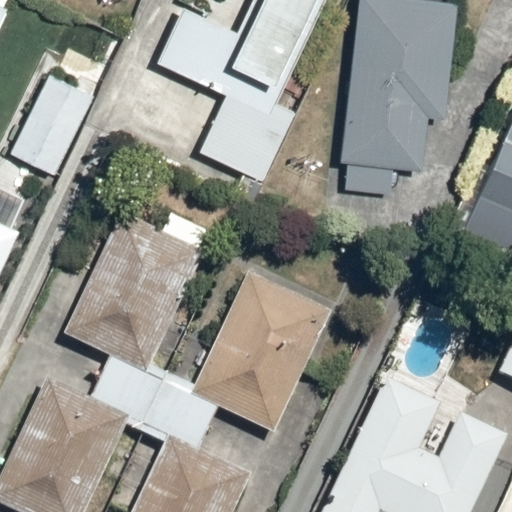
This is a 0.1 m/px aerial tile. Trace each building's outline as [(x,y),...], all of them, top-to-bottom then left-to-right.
[(0,0),(0,27),(12,0),(0,0)] [(203,149),(264,176),(296,110),(283,105),(328,0),(257,0),(243,34),(186,10),(163,64),(228,92),(203,149)] [(466,2),(451,0),(365,0),(344,156),(350,157),(346,185),(396,192),(400,163),(428,167),(435,114),(451,116),(466,2)] [(55,66),(14,150),(59,173),(102,90),(55,66)] [(511,114),(467,222),(511,241),(511,114)] [(52,373),(0,483),(0,496),(31,511),(82,511),(127,423),(170,445),(136,511),(233,511),(253,473),(206,449),(225,410),(274,434),(339,304),(256,262),(195,383),(153,361),(217,233),(174,211),(163,234),(127,216),(69,331),(112,353),(92,393),(52,373)] [(0,281),(26,228),(0,215),(0,281)] [(511,349),(503,369),(511,373),(511,349)] [(329,511),(465,511),(505,432),(469,414),(446,461),(425,451),(446,407),(395,378),(329,511)]
